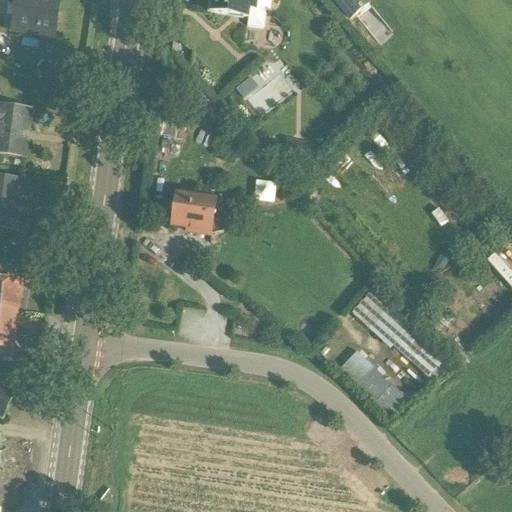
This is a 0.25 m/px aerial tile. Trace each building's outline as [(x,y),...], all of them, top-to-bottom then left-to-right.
[(55,45),(60,2),(45,0),(16,0),(11,39),(55,45)] [(268,0),(211,0),(209,20),(248,26),(247,34),(263,36),(268,0)] [(370,10),(361,0),(325,0),(348,28),(370,10)] [(256,94),(249,86),(235,97),(243,106),(256,94)] [(33,117),(0,112),(0,163),(26,167),(33,117)] [(23,187),(0,184),(0,236),(16,239),(23,187)] [(273,208),(276,188),(257,185),(253,205),(273,208)] [(176,202),(171,232),(187,235),(186,239),(212,241),(223,238),(225,221),(215,216),(216,208),(176,202)] [(0,314),(17,316),(21,288),(7,287),(7,280),(0,278),(0,314)] [(430,389),(448,370),(418,342),(419,341),(410,332),(412,331),(391,312),(390,313),(372,296),(350,319),(389,355),(392,353),(430,389)] [(0,367),(11,368),(17,316),(0,314),(0,367)] [(373,375),(356,358),(339,377),(356,393),(373,375)] [(404,408),(387,392),(372,408),(388,424),(404,408)] [(0,426),(1,427),(12,400),(0,395),(0,426)]
